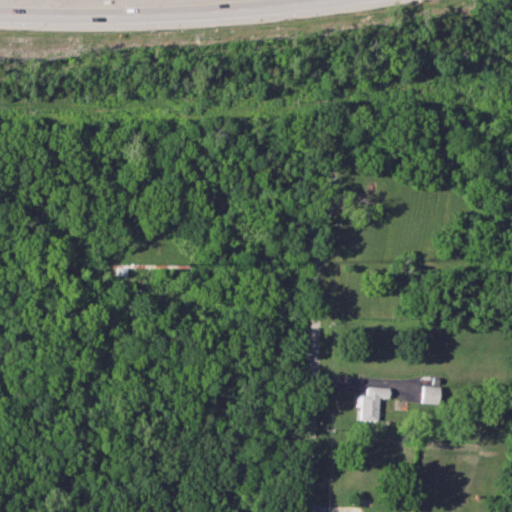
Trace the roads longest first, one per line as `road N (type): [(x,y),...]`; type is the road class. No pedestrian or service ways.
road 1 (residential): [(326,150),(310,511)]
road 2 (trunk): [(0,11),(242,10)]
